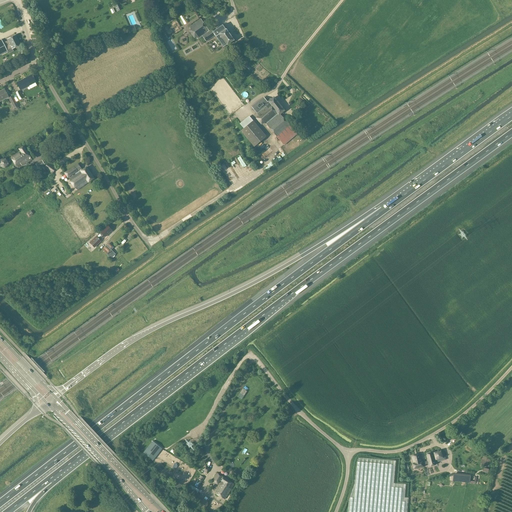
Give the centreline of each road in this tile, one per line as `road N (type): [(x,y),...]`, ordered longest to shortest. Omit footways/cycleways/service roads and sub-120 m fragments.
road 1 (motorway): [(54,476),(511,133)]
road 2 (motorway): [(384,209),(0,503)]
road 3 (motorway): [(384,209),(132,339),(54,395)]
road 4 (unclassified): [(263,164),(147,239),(35,60)]
road 5 (unclassified): [(344,452),(415,444),(466,412),(511,366)]
road 6 (secondary): [(162,511),(54,395)]
road 7 (motorway): [(511,115),(384,209)]
road 8 (secondary): [(45,403),(147,510)]
road 9 (unclassified): [(344,452),(248,351)]
